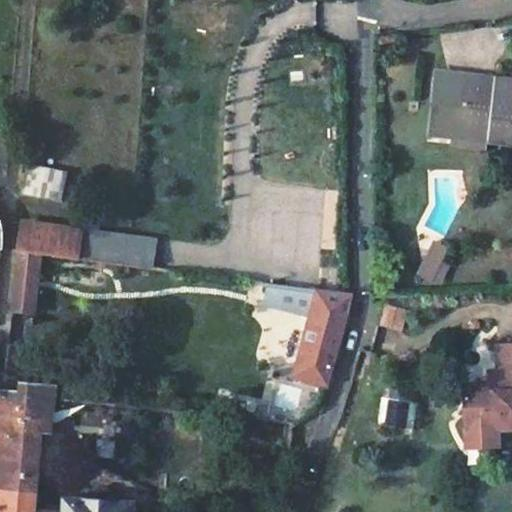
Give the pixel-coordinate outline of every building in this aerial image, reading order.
[(511,79),(427,86),(429,115),(438,113),(440,145),(490,138),(492,147),(511,145),(511,79)] [(64,168),(22,164),(19,194),(60,196),(64,168)] [(228,171),(217,170),(217,202),(228,202),(228,171)] [(79,233),(16,225),(15,246),(41,250),(76,255),(79,233)] [(109,230),(80,226),(79,233),(76,255),(105,259),(109,230)] [(149,236),(109,230),(105,259),(145,265),(149,236)] [(438,280),(453,249),(437,241),(422,273),(438,280)] [(41,250),(15,246),(11,309),(35,312),(41,250)] [(348,294),(321,290),(313,289),(291,371),(326,382),(348,294)] [(511,341),(490,342),(490,383),(455,384),(455,431),(487,431),(511,430),(511,341)] [(9,344),(8,363),(20,364),(21,345),(9,344)] [(0,496),(34,501),(36,489),(44,427),(55,428),(59,397),(31,394),(32,368),(8,367),(8,363),(1,363),(0,391),(0,390),(0,496)] [(384,396),(377,423),(401,429),(408,402),(384,396)] [(487,431),(455,431),(455,444),(487,443),(487,431)] [(133,511),(135,499),(113,498),(113,490),(108,483),(100,482),(91,488),(91,497),(64,494),(64,502),(46,500),(45,508),(34,507),(34,501),(0,496),(0,511),(133,511)]
